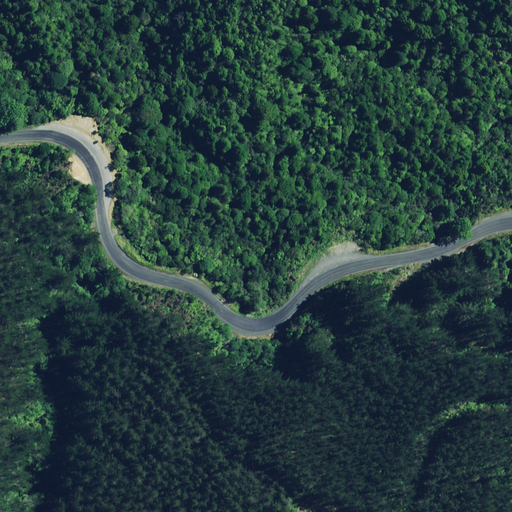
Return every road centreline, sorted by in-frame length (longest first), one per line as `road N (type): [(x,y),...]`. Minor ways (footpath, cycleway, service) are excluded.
road 1 (tertiary): [(0,120),(49,115),(68,123),(88,144),(108,235),(199,278),(222,301),(250,308),(277,303),(317,263),(469,231),(511,213)]
road 2 (track): [(444,237),(405,281),(417,302),(446,323),(511,347)]
road 3 (track): [(511,405),(457,409),(420,454),(401,511)]
